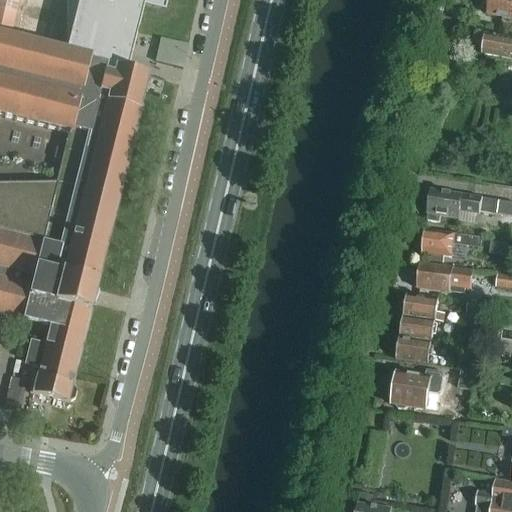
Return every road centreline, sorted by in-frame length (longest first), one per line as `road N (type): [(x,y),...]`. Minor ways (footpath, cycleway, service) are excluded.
road 1 (residential): [(312,511),(440,0)]
road 2 (primary): [(152,511),(276,0)]
road 3 (unclassified): [(220,0),(114,451),(88,482)]
